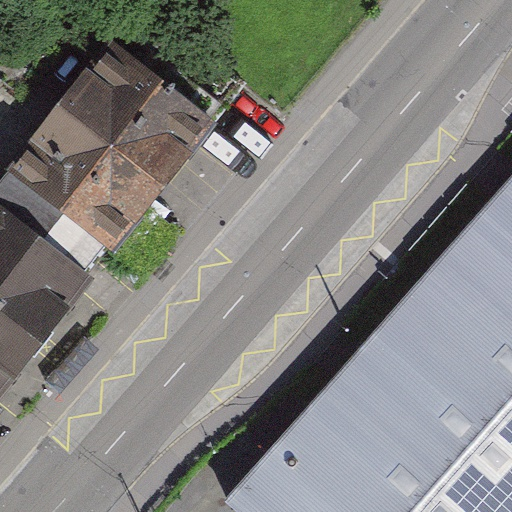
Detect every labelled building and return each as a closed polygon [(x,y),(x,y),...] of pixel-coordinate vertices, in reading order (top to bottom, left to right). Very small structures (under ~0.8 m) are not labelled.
[(0,52),(0,71),(27,95),(73,43),(36,12),(0,52)] [(216,125),(108,40),(1,176),(109,261),(216,125)] [(0,94),(11,81),(0,71),(0,94)] [(0,392),(109,261),(1,176),(0,176),(0,392)] [(511,511),(511,188),(222,498),(237,511),(511,511)]
